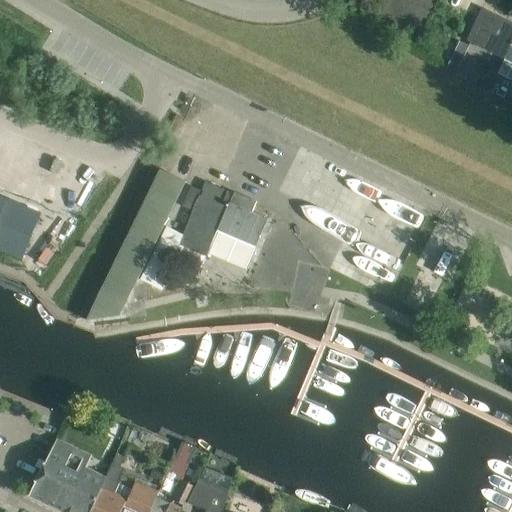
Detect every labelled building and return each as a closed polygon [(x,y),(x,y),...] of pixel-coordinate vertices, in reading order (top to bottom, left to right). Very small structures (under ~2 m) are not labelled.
[(482,9),(466,41),(484,49),(504,58),(497,73),(511,80),(511,23),(500,18),(482,9)] [(459,40),(445,69),(455,74),(468,45),(459,40)] [(178,138),(187,115),(175,110),(165,132),(178,138)] [(154,148),(126,214),(154,225),(182,159),(154,148)] [(190,187),(182,205),(182,207),(192,211),(200,191),(190,187)] [(173,231),(162,258),(171,262),(178,245),(205,257),(216,230),(255,246),(259,238),(260,233),(265,236),(269,226),(265,224),(266,219),(251,213),(255,202),(233,193),(228,203),(227,207),(199,195),(191,214),(182,235),(173,231)] [(0,196),(0,248),(28,260),(46,215),(0,196)] [(402,249),(387,293),(402,298),(417,254),(402,249)] [(136,281),(119,316),(131,322),(148,287),(136,281)] [(28,496),(62,511),(88,511),(104,477),(86,468),(92,456),(56,438),(50,450),(28,496)] [(88,511),(120,511),(123,508),(132,511),(148,511),(157,493),(157,492),(135,481),(126,499),(105,489),(107,485),(111,487),(113,483),(116,484),(123,470),(110,464),(104,477),(88,511)] [(220,511),(227,491),(203,480),(198,478),(194,486),(186,503),(195,506),(206,509),(205,511),(220,511)] [(185,506),(186,503),(194,486),(180,480),(171,499),(185,506)] [(120,511),(153,511),(160,499),(159,499),(160,495),(157,493),(148,511),(132,511),(123,508),(120,511)] [(181,511),(183,509),(170,502),(170,504),(160,499),(153,511),(181,511)]
